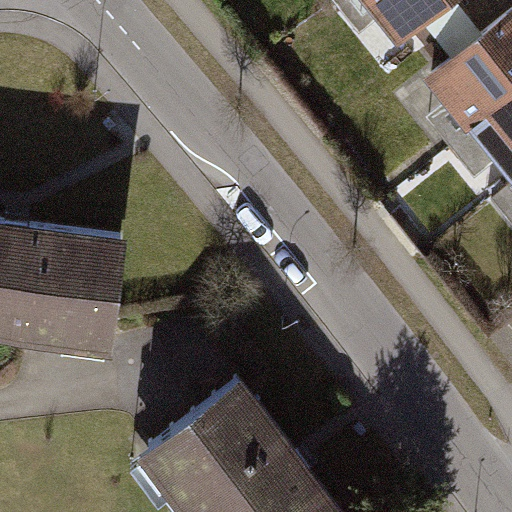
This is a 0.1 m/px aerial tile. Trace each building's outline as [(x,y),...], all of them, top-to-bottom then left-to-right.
[(355,0),(346,7),(388,60),(462,0),(355,0)] [(454,139),(511,93),(511,6),(412,85),(454,139)] [(511,182),(511,93),(454,139),(498,194),(511,182)] [(511,182),(498,194),(511,212),(511,182)] [(115,245),(0,229),(0,346),(100,360),(115,245)] [(333,511),(232,383),(126,467),(161,511),(333,511)]
